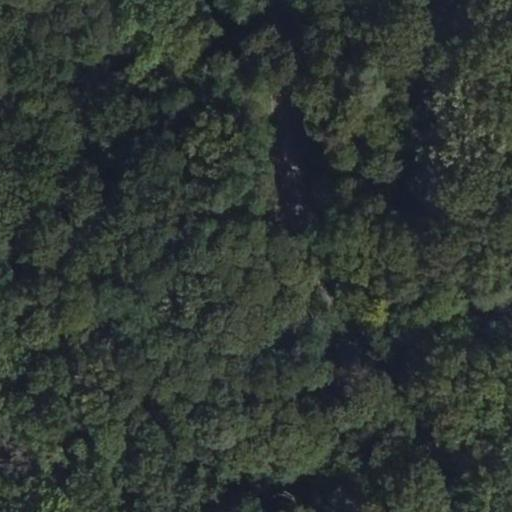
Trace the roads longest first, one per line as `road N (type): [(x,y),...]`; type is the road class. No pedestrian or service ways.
road 1 (tertiary): [(243,0),(278,207),(387,420),(419,511)]
road 2 (track): [(31,511),(0,396)]
